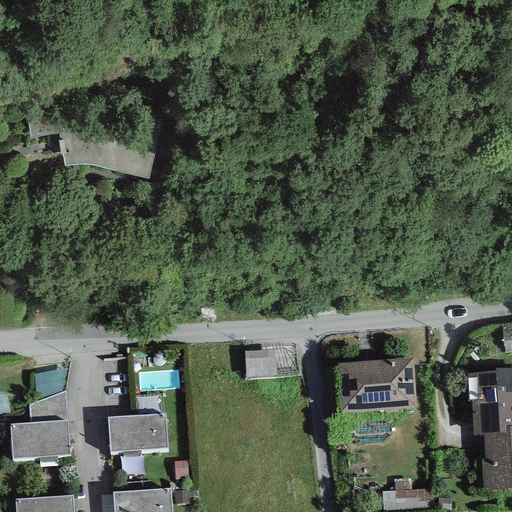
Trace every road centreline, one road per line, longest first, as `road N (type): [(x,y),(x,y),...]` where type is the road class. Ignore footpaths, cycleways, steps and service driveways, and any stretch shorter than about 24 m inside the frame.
road 1 (residential): [(0,343),(298,319)]
road 2 (residential): [(298,319),(511,303)]
road 3 (residential): [(298,319),(329,511)]
